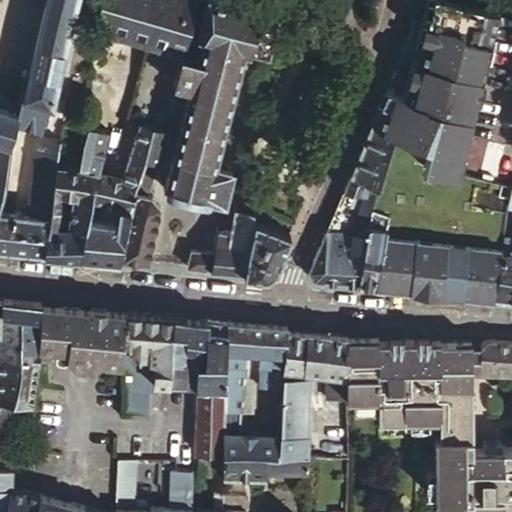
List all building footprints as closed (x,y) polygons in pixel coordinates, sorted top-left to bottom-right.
[(76,0),(44,0),(16,110),(14,119),(37,125),(44,101),(51,103),(67,41),(76,0)] [(144,45),(179,55),(181,55),(182,53),(197,0),(99,0),(91,30),(97,32),(144,45)] [(268,55),(273,37),(279,14),(223,0),(204,0),(191,55),(182,53),(181,55),(179,55),(172,83),(189,88),(163,188),(208,199),(209,197),(224,201),(232,166),(215,162),(244,49),(268,55)] [(507,201),(508,191),(501,189),(502,181),(455,169),(464,135),(465,132),(467,123),(465,123),(478,70),(481,70),(497,11),(453,0),(415,0),(406,40),(390,77),(382,96),(371,121),(393,130),(376,183),(373,195),(372,197),(372,199),(368,217),(386,221),(384,227),(382,236),(373,284),(449,292),(492,296),(500,245),(506,209),(507,201)] [(8,139),(14,119),(16,110),(0,105),(0,189),(3,175),(8,139)] [(87,215),(91,197),(102,199),(128,206),(144,157),(156,160),(165,127),(138,119),(137,121),(130,148),(121,176),(98,170),(107,128),(86,123),(86,125),(83,137),(77,166),(55,160),(50,204),(42,250),(45,250),(46,245),(53,246),(52,251),(59,252),(80,254),(87,215)] [(393,130),(371,121),(360,145),(349,172),(376,183),(393,130)] [(55,160),(58,138),(34,135),(26,196),(26,201),(50,204),(55,160)] [(117,258),(147,261),(159,204),(149,193),(145,192),(156,160),(144,157),(128,206),(117,258)] [(376,183),(349,172),(345,179),(342,188),(354,191),(358,192),(363,193),(373,195),(376,183)] [(312,278),(356,282),(367,223),(368,220),(355,215),(362,196),(357,194),(358,192),(354,191),(342,188),(329,216),(324,228),(306,269),(312,278)] [(372,197),(373,195),(363,193),(362,196),(355,215),(368,220),(368,217),(372,199),(372,197)] [(90,255),(117,258),(128,206),(102,199),(99,217),(87,215),(80,254),(90,255)] [(0,246),(42,250),(50,204),(26,201),(25,207),(20,206),(20,211),(0,208),(0,246)] [(253,216),(254,209),(233,204),(228,229),(216,227),(211,249),(190,247),(185,265),(209,267),(226,269),(243,271),(253,216)] [(274,268),(290,231),(253,216),(243,271),(257,273),(266,274),(274,268)] [(367,223),(384,227),(386,221),(368,217),(368,220),(367,223)] [(356,282),(373,284),(382,236),(384,227),(367,223),(356,282)] [(492,296),(511,298),(511,289),(511,247),(500,245),(492,296)] [(40,300),(0,296),(0,339),(38,343),(40,300)] [(71,303),(40,300),(38,343),(37,350),(37,355),(36,359),(48,361),(55,354),(55,346),(66,347),(65,355),(72,363),(92,366),(100,359),(104,359),(105,359),(107,361),(119,362),(120,361),(122,361),(124,308),(100,306),(71,303)] [(151,311),(124,308),(122,361),(120,406),(146,410),(147,387),(133,386),(133,373),(148,373),(148,380),(154,380),(169,381),(173,313),(151,311)] [(201,316),(173,313),(169,381),(194,382),(194,383),(196,382),(201,316)] [(208,316),(201,316),(196,382),(203,383),(222,384),(223,362),(227,317),(208,315),(208,316)] [(249,319),(227,317),(223,362),(243,364),(245,346),(247,346),(249,319)] [(267,320),(249,319),(247,346),(245,346),(243,364),(262,366),(260,386),(281,388),(283,374),(288,327),(288,323),(267,320)] [(307,330),(288,327),(283,374),(303,375),(303,369),(307,330)] [(327,333),(307,330),(303,369),(309,370),(323,372),(327,396),(346,396),(347,336),(347,335),(327,333)] [(347,336),(346,396),(377,396),(377,417),(438,418),(439,435),(434,435),(434,497),(470,497),(470,511),(511,511),(511,444),(471,445),(471,368),(511,369),(511,339),(486,338),(479,345),(470,344),(470,341),(439,340),(439,339),(393,339),(379,339),(379,336),(347,336)] [(38,343),(0,339),(0,361),(36,362),(36,359),(37,355),(37,350),(38,343)] [(55,346),(55,354),(65,355),(66,347),(55,346)] [(0,418),(6,419),(30,421),(31,409),(35,374),(36,362),(0,361),(0,418)] [(223,362),(222,384),(222,408),(239,410),(243,364),(223,362)] [(222,428),(222,453),(267,453),(276,453),(281,388),(260,386),(262,366),(243,364),(239,410),(222,408),(222,428)] [(283,374),(281,388),(276,453),(308,454),(308,433),(307,433),(308,377),(309,377),(309,370),(303,369),(303,375),(283,374)] [(133,386),(147,387),(153,387),(154,380),(148,380),(148,373),(133,373),(133,386)] [(203,383),(196,382),(195,408),(195,422),(194,452),(222,453),(222,428),(202,427),(203,383)] [(222,384),(203,383),(202,427),(222,428),(222,408),(222,384)] [(0,511),(114,511),(115,510),(11,482),(13,448),(1,447),(0,447),(0,511)] [(194,473),(222,474),(222,453),(194,452),(194,473)] [(222,453),(222,474),(267,475),(267,469),(267,453),(222,453)] [(276,453),(267,453),(267,469),(307,469),(308,454),(276,453)] [(306,511),(307,484),(300,483),(299,511),(225,511),(225,508),(222,508),(222,511),(306,511)] [(116,489),(115,507),(131,509),(132,490),(116,489)]
